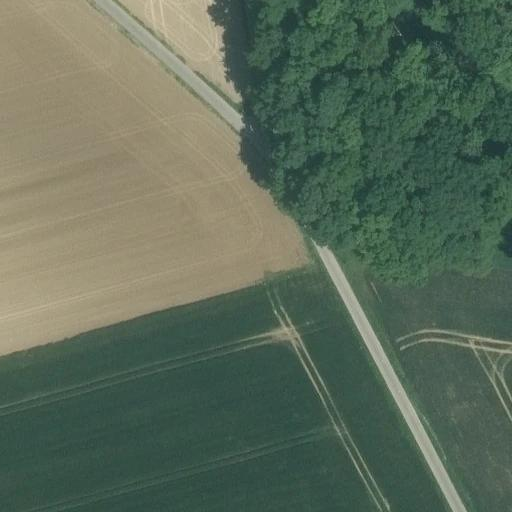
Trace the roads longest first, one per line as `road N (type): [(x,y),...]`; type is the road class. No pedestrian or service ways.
road 1 (unclassified): [(472,511),(275,139),(114,0)]
road 2 (track): [(275,139),(264,0)]
